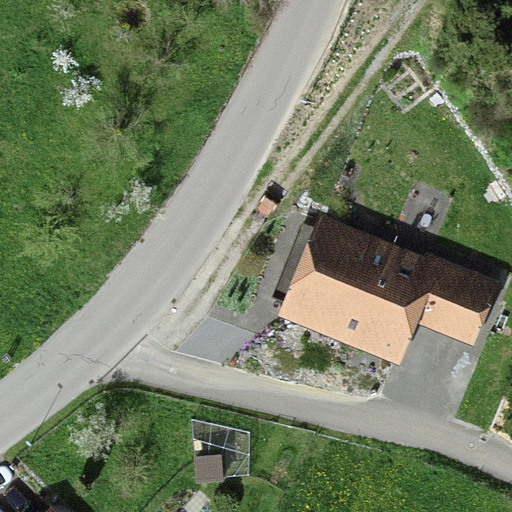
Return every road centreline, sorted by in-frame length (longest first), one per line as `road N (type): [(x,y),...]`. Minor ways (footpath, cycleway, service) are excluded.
road 1 (residential): [(511,473),(474,450),(91,340)]
road 2 (tertiary): [(318,0),(301,47),(219,186),(91,340)]
road 3 (tertiary): [(91,340),(0,420)]
